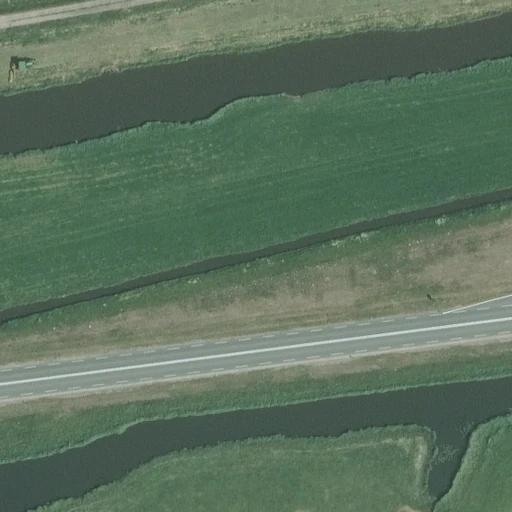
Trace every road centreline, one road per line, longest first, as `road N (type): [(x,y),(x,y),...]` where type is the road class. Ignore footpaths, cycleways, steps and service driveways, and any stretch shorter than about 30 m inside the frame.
road 1 (primary): [(511,319),(0,384)]
road 2 (track): [(142,0),(0,25)]
